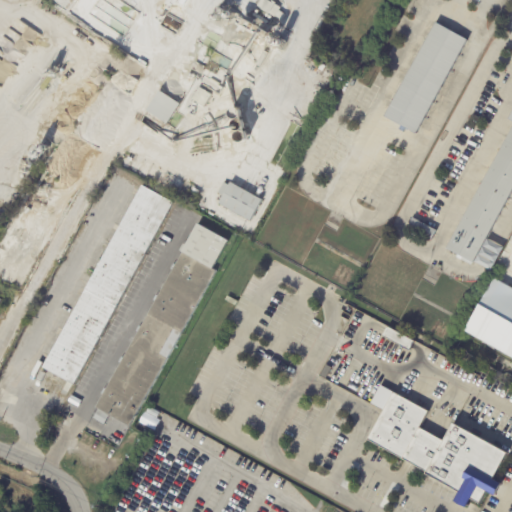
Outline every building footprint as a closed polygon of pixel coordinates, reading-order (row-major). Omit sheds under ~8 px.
[(273,18),(256,6),(259,0),(270,0),(274,3),(273,4),(279,8),(273,18)] [(165,14),(182,24),(175,36),(158,26),(165,14)] [(385,117),(436,23),(469,41),(417,134),(408,129),(406,133),(400,130),(402,127),(385,117)] [(190,100),(198,87),(210,95),(202,109),(192,102),(192,101),(190,100)] [(144,111),(151,101),(152,101),(158,91),(179,104),(167,125),(144,111)] [(511,126),(511,121),(508,119),(511,111),(511,188),(470,266),(459,260),(461,258),(445,249),(511,126)] [(231,183),(262,200),(250,221),(219,204),(224,196),(219,193),(225,183),(230,185),(231,183)] [(73,388),(41,370),(142,187),(174,205),(73,388)] [(430,241),(406,228),(412,218),(436,231),(430,241)] [(128,426),(95,408),(183,253),(181,252),(198,224),(229,241),(213,269),(217,272),(129,427),(128,426)] [(474,262),(490,270),(502,248),(485,239),(474,262)] [(450,254),(458,259),(455,264),(447,259),(450,254)] [(465,333),(511,357),(511,287),(493,278),(465,333)] [(415,342),(410,350),(384,336),(389,328),(415,342)] [(418,405),(430,411),(421,428),(445,440),(454,424),(508,454),(494,480),(502,485),(496,496),(488,492),(481,504),(473,499),(467,509),(455,502),(460,493),(427,474),(428,472),(369,439),(395,392),(418,405)] [(159,412),(156,417),(146,411),(148,406),(159,412)]
